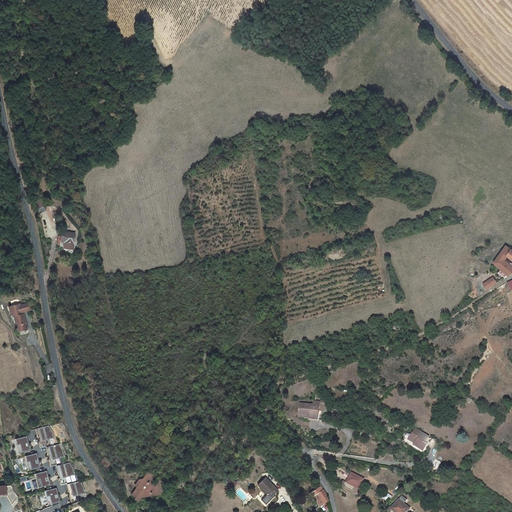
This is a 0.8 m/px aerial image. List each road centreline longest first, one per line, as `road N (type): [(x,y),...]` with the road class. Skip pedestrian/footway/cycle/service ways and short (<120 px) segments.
road 1 (tertiary): [(0,78),(74,425),(122,511)]
road 2 (tertiary): [(511,108),(466,68),(411,0)]
